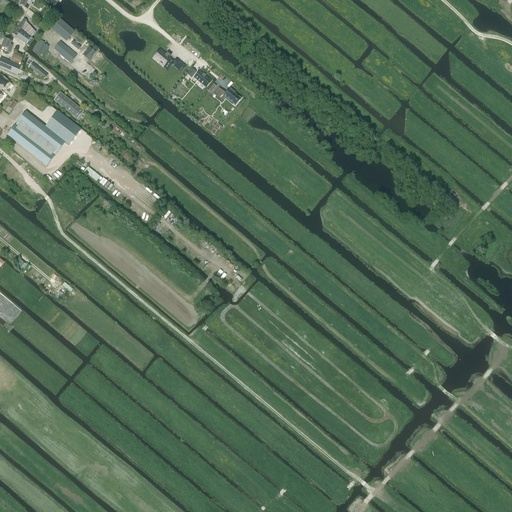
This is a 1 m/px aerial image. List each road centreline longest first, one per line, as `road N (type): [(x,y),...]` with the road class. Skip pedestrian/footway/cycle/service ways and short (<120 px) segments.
road 1 (track): [(511,481),(269,273),(242,228),(167,172),(147,161),(115,181),(69,152),(44,173),(0,132)]
road 2 (track): [(511,347),(430,269),(454,241)]
